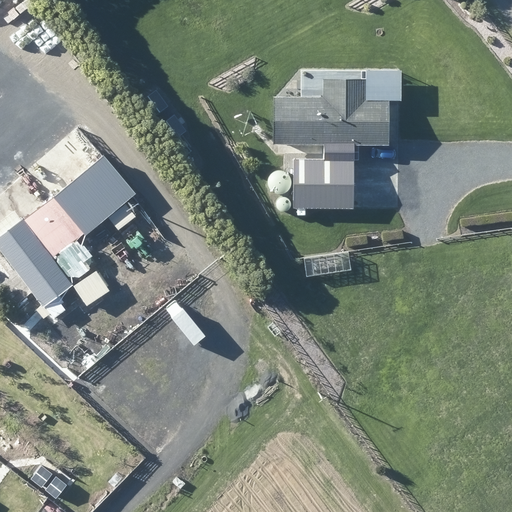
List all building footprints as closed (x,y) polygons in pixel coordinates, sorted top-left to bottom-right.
[(365,102),(365,83),(324,82),(324,102),(272,101),(271,148),(384,150),(384,102),(365,102)] [(34,174),(19,155),(0,169),(0,170),(14,189),(34,174)] [(351,160),(295,157),(293,208),(348,211),(351,160)] [(46,231),(53,226),(67,215),(74,224),(68,228),(74,235),(129,192),(114,172),(111,174),(98,158),(0,232),(0,254),(39,305),(69,282),(36,239),(46,231)] [(81,270),(85,266),(88,259),(88,253),(85,247),(80,242),(74,241),(67,241),(61,245),(57,251),(56,257),(58,264),(62,269),(68,272),(74,273),(81,270)]
